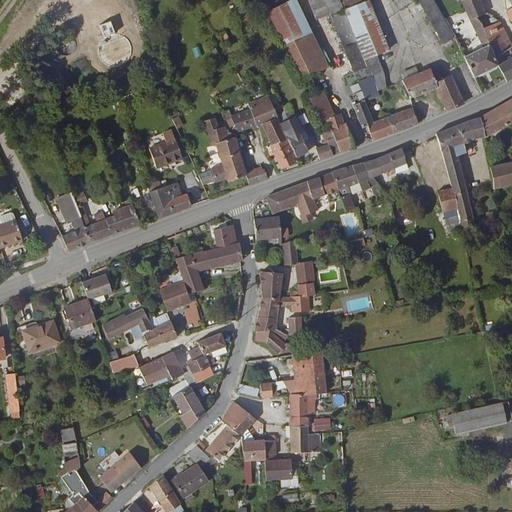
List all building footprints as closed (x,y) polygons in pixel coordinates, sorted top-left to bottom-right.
[(283,0),(275,4),(267,9),(298,81),(315,73),(284,0),(283,0)] [(308,0),(315,14),(339,0),(308,0)] [(368,0),(341,0),(343,4),(356,36),(366,58),(377,54),(389,49),(368,0)] [(434,0),(416,0),(441,45),(454,38),(434,0)] [(461,0),(471,20),(475,19),(486,13),(479,0),(459,0),(460,1),(461,0)] [(356,36),(343,4),(330,9),(344,41),(356,36)] [(493,18),(486,13),(475,19),(478,26),(493,18)] [(463,57),(473,79),(498,65),(494,56),(490,48),(486,41),(482,33),(478,26),(475,19),(471,20),(483,48),(463,57)] [(482,33),(486,41),(504,31),(500,24),(482,33)] [(486,41),(490,48),(508,38),(504,31),(486,41)] [(356,36),(344,41),(343,42),(352,65),(359,62),(366,58),(356,36)] [(490,48),(494,56),(502,52),(511,46),(511,44),(508,38),(490,48)] [(195,58),(202,56),(199,46),(192,48),(195,58)] [(498,65),(505,78),(506,81),(511,77),(511,55),(505,59),(502,52),(494,56),(498,65)] [(380,62),(377,54),(366,58),(359,62),(362,70),(365,69),(380,62)] [(375,92),(383,89),(385,73),(380,62),(365,69),(375,92)] [(405,81),(420,74),(417,68),(402,74),(405,81)] [(352,74),(356,83),(365,103),(377,98),(375,92),(365,69),(362,70),(352,74)] [(436,87),(447,111),(464,102),(451,76),(443,79),(439,71),(433,73),(431,69),(420,74),(405,81),(403,82),(405,87),(403,88),(407,98),(409,97),(410,99),(436,87)] [(312,84),(301,89),(303,94),(316,124),(320,122),(323,121),(329,119),(312,84)] [(265,95),(255,101),(267,121),(277,115),(274,110),(265,95)] [(511,98),(479,117),(483,135),(511,120),(511,98)] [(231,119),(234,126),(236,132),(237,133),(255,128),(261,125),(267,121),(255,101),(244,106),(247,114),(231,119)] [(282,105),(274,110),(277,115),(288,135),(299,155),(308,149),(303,141),(300,137),(303,135),(282,105)] [(368,131),(372,142),(393,134),(387,118),(370,125),(362,105),(352,109),(362,133),(368,131)] [(387,118),(393,134),(418,124),(416,118),(420,117),(418,111),(414,112),(412,108),(392,116),(387,118)] [(338,114),(329,119),(323,121),(325,125),(322,127),(319,129),(321,133),(331,129),(334,136),(341,153),(354,148),(345,124),(343,125),(338,114)] [(262,128),(271,145),(288,135),(277,115),(267,121),(261,125),(262,128)] [(438,133),(439,137),(446,169),(459,166),(456,153),(466,150),(464,142),(483,135),(479,117),(438,133)] [(247,175),(251,184),(269,178),(266,168),(264,169),(262,165),(248,171),(242,153),(237,137),(235,138),(233,134),(229,135),(226,127),(220,128),(216,118),(205,122),(214,147),(217,146),(225,167),(213,171),(216,181),(217,182),(228,178),(229,181),(247,175)] [(323,137),(325,141),(327,139),(334,136),(331,129),(321,133),(319,133),(321,137),(323,137)] [(166,143),(149,150),(157,168),(182,159),(171,131),(163,134),(166,143)] [(281,164),(284,169),(301,160),(299,155),(288,135),(271,145),(269,146),(272,151),(268,153),(276,167),(281,164)] [(327,139),(333,155),(341,153),(334,136),(327,139)] [(316,150),(320,160),(333,155),(327,139),(325,141),(321,142),(323,147),(316,150)] [(376,159),(364,163),(369,180),(374,178),(389,171),(392,176),(410,168),(404,151),(403,148),(376,159)] [(511,158),(511,160),(490,166),(494,187),(511,182),(511,152),(511,153),(511,158)] [(332,173),(337,190),(345,214),(353,212),(348,195),(345,195),(343,188),(359,183),(362,192),(377,187),(374,178),(369,180),(364,163),(332,173)] [(459,166),(446,169),(450,189),(452,197),(465,194),(459,166)] [(203,185),(216,181),(213,171),(199,176),(203,185)] [(172,173),(151,181),(155,190),(176,182),(172,173)] [(266,196),(267,200),(273,213),(297,204),(304,222),(313,219),(311,213),(319,210),(314,198),(337,190),(332,173),(266,196)] [(176,182),(155,190),(150,192),(159,217),(192,206),(187,195),(182,196),(176,182)] [(73,230),(61,236),(69,252),(91,243),(84,225),(68,185),(64,187),(66,191),(55,196),(66,221),(68,219),(73,230)] [(452,197),(450,189),(436,193),(442,213),(455,209),(452,197)] [(391,190),(380,194),(382,200),(388,198),(393,196),(391,190)] [(465,194),(452,197),(455,209),(458,224),(472,220),(465,194)] [(84,225),(91,243),(113,233),(139,225),(128,200),(123,202),(117,205),(119,209),(112,211),(114,214),(84,225)] [(455,209),(442,213),(445,227),(458,224),(455,209)] [(3,218),(5,223),(16,219),(14,214),(12,213),(5,216),(3,218)] [(255,220),(257,239),(270,238),(270,242),(281,241),(281,243),(283,243),(282,234),(281,216),(255,220)] [(0,224),(0,245),(1,248),(23,240),(16,219),(5,223),(0,224)] [(458,224),(460,233),(473,229),(472,220),(458,224)] [(208,270),(241,261),(243,261),(241,242),(238,243),(233,225),(215,231),(221,249),(203,254),(208,270)] [(351,240),(352,248),(365,246),(364,239),(351,240)] [(285,247),(285,255),(298,253),(297,243),(285,247)] [(195,291),(202,290),(196,273),(191,256),(182,259),(178,247),(173,249),(185,282),(188,293),(195,291)] [(191,256),(196,273),(208,270),(203,254),(202,252),(191,256)] [(285,255),(285,266),(291,266),(299,264),(298,253),(285,255)] [(312,263),(299,264),(300,295),(314,294),(313,284),(314,284),(312,263)] [(260,273),(262,297),(280,299),(283,274),(270,271),(263,270),(260,273)] [(169,274),(159,276),(160,284),(170,282),(169,274)] [(107,275),(84,282),(90,299),(90,300),(113,293),(107,275)] [(192,303),(188,293),(185,282),(160,291),(168,311),(192,303)] [(300,295),(291,296),(293,314),(310,313),(309,303),(327,303),(327,293),(314,294),(300,295)] [(262,297),(255,330),(257,330),(271,329),(276,329),(280,299),(262,297)] [(90,300),(90,299),(65,308),(72,329),(97,321),(90,300)] [(152,327),(144,309),(128,317),(126,314),(104,325),(110,337),(132,326),(139,323),(143,334),(150,331),(149,329),(152,327)] [(286,330),(286,336),(298,337),(303,337),(302,319),(289,319),(288,330),(286,330)] [(148,346),(176,336),(171,321),(150,331),(143,334),(148,346)] [(52,322),(23,331),(29,352),(59,343),(52,322)] [(139,323),(132,326),(136,337),(143,334),(139,323)] [(257,330),(257,340),(267,341),(267,344),(278,353),(299,350),(299,346),(295,347),(294,343),(285,344),(275,335),(271,336),(271,329),(257,330)] [(225,346),(220,333),(198,342),(200,347),(203,355),(209,352),(225,346)] [(190,366),(205,359),(203,355),(200,347),(185,354),(189,365),(190,366)] [(333,347),(294,353),(297,380),(287,382),(290,389),(293,396),(316,393),(327,392),(327,390),(326,375),(332,375),(335,375),(333,347)] [(205,359),(208,366),(214,363),(209,352),(203,355),(205,359)] [(169,374),(171,380),(188,372),(186,366),(182,368),(174,353),(161,358),(169,374)] [(130,355),(111,360),(114,372),(136,367),(130,355)] [(161,358),(137,369),(138,370),(141,376),(146,386),(169,374),(161,358)] [(193,375),(209,368),(208,366),(205,359),(190,366),(191,371),(193,375)] [(212,377),(209,368),(193,375),(197,384),(212,377)] [(22,410),(16,371),(7,373),(10,392),(12,392),(14,403),(11,404),(12,411),(22,410)] [(262,386),(263,394),(275,392),(275,391),(274,384),(262,386)] [(181,415),(187,427),(204,411),(189,387),(175,394),(176,398),(186,412),(181,415)] [(292,425),(309,425),(309,400),(316,399),(316,393),(293,396),(292,425)] [(228,422),(243,433),(255,416),(232,399),(223,419),(228,422)] [(503,405),(453,416),(457,436),(507,425),(503,405)] [(137,417),(143,426),(146,424),(140,415),(137,417)] [(331,431),(331,418),(315,419),(315,426),(310,427),(310,432),(331,431)] [(223,460),(243,433),(228,422),(208,449),(223,460)] [(308,451),(308,434),(309,425),(292,425),(288,426),(288,436),(291,436),(291,451),(308,451)] [(94,511),(97,510),(92,505),(98,500),(97,499),(90,493),(75,468),(79,465),(76,442),(74,429),(60,430),(62,445),(61,445),(65,466),(69,474),(61,480),(71,498),(67,502),(74,508),(71,511),(94,511)] [(268,458),(269,479),(295,478),(294,457),(276,458),(276,451),(280,451),(279,437),(267,438),(268,458)] [(246,438),(247,459),(268,458),(267,438),(246,438)] [(196,443),(202,450),(205,447),(199,441),(196,443)] [(199,468),(208,460),(206,454),(202,450),(196,443),(185,453),(199,468)] [(98,474),(110,489),(141,466),(130,450),(98,474)] [(182,474),(172,481),(182,497),(205,481),(193,464),(181,473),(182,474)] [(90,493),(97,499),(101,495),(79,465),(75,468),(90,493)] [(178,501),(161,474),(149,485),(165,509),(167,508),(178,501)] [(37,487),(38,499),(45,499),(44,487),(37,487)] [(98,500),(102,504),(105,505),(113,496),(107,491),(105,490),(101,495),(97,499),(98,500)] [(282,492),(282,501),(297,501),(297,492),(282,492)] [(140,494),(135,498),(148,511),(152,506),(140,494)] [(135,498),(122,511),(148,511),(135,498)] [(169,511),(178,511),(183,509),(178,501),(167,508),(168,511),(169,511)] [(64,506),(71,511),(74,508),(67,502),(64,506)]
